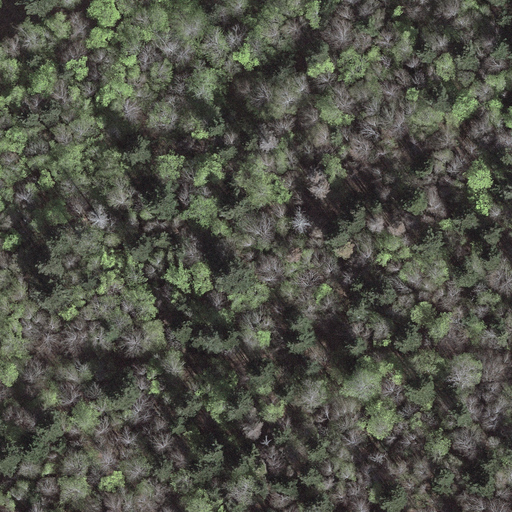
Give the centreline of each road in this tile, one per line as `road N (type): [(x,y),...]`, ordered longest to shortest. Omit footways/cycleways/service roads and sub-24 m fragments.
road 1 (track): [(0,363),(511,351)]
road 2 (track): [(0,85),(166,0)]
